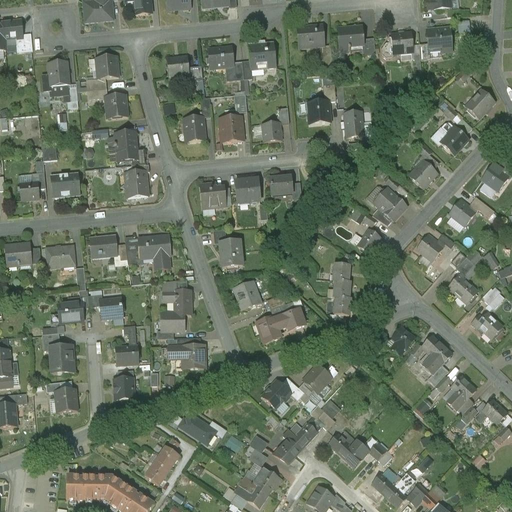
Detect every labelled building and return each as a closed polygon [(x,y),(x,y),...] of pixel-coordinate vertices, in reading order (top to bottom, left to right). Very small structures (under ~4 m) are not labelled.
[(97,0),(98,4),(84,6),(86,25),(112,22),(111,4),(109,4),(108,0),(97,0)] [(123,0),(124,6),(134,5),(135,18),(151,16),(149,0),(123,0)] [(166,0),(167,13),(177,12),(177,11),(190,10),(189,0),(166,0)] [(201,0),(203,12),(228,9),(228,6),(229,6),(228,0),(201,0)] [(235,0),(228,0),(229,6),(228,6),(228,9),(229,11),(237,10),(235,0)] [(431,0),(432,3),(426,4),(427,13),(433,12),(433,14),(446,12),(446,14),(450,14),(449,3),(458,2),(457,0),(431,0)] [(446,14),(447,21),(460,20),(459,13),(450,14),(446,14)] [(21,24),(1,25),(3,43),(4,43),(16,42),(22,41),(22,38),(21,24)] [(321,28),(312,29),(312,30),(297,32),(299,52),(300,51),(300,49),(309,48),(309,51),(323,49),(321,28)] [(361,30),(337,32),(339,56),(348,55),(348,57),(350,56),(350,51),(362,50),(363,50),(362,43),(361,30)] [(443,34),(426,36),(427,48),(428,54),(440,53),(441,56),(452,55),(449,32),(443,33),(443,34)] [(411,36),(390,38),(391,46),(385,47),(383,50),(383,52),(381,54),(382,59),(386,62),(391,61),(393,59),(413,57),(411,36)] [(22,38),(22,41),(16,42),(17,56),(32,54),(31,37),(22,38)] [(16,42),(4,43),(5,50),(11,49),(13,51),(13,56),(17,56),(16,42)] [(374,42),(362,43),(363,50),(362,50),(363,59),(375,58),(374,42)] [(264,44),(248,45),(249,65),(250,74),(251,74),(276,72),(273,45),(265,46),(264,44)] [(427,48),(419,49),(420,64),(429,63),(428,54),(427,48)] [(230,51),(209,53),(211,72),(232,70),(230,51)] [(331,52),(320,53),(321,69),(332,68),(331,52)] [(187,59),(166,62),(169,82),(189,80),(188,71),(187,59)] [(117,60),(96,62),(98,82),(119,80),(117,60)] [(68,65),(47,67),(48,78),(42,79),(44,94),(50,93),(50,90),(58,89),(68,88),(70,88),(68,65)] [(235,71),(232,72),(233,84),(244,83),(242,65),(235,66),(235,71)] [(249,65),(242,65),(244,83),(252,83),(251,74),(250,74),(249,65)] [(470,67),(458,80),(463,85),(475,72),(470,67)] [(201,70),(188,71),(189,80),(189,84),(202,83),(201,70)] [(106,85),(86,86),(87,94),(107,93),(106,85)] [(68,88),(58,89),(59,98),(69,97),(68,91),(68,88)] [(334,88),(323,89),(324,105),(328,105),(328,106),(336,105),(334,88)] [(76,90),(68,91),(69,97),(70,112),(78,111),(76,90)] [(107,93),(87,94),(88,103),(105,101),(107,100),(107,93)] [(494,106),(481,94),(465,111),(479,123),(494,106)] [(245,98),(234,99),(235,117),(247,116),(245,98)] [(107,100),(105,101),(107,122),(128,120),(126,99),(107,100)] [(209,101),(200,102),(201,115),(192,116),(193,122),(202,121),(211,121),(209,101)] [(324,105),(307,107),(309,128),(330,126),(328,106),(328,105),(324,105)] [(165,108),(166,117),(177,116),(176,107),(165,108)] [(288,111),(278,112),(279,126),(280,126),(280,128),(289,127),(288,111)] [(457,118),(449,111),(444,116),(452,124),(457,118)] [(362,115),(343,117),(346,142),(364,141),(362,115)] [(59,117),(60,133),(69,132),(68,122),(64,123),(63,117),(59,117)] [(241,120),(219,122),(221,146),(243,144),(241,120)] [(193,122),(184,123),(186,145),(204,144),(202,121),(193,122)] [(472,133),(461,123),(456,128),(467,138),(472,133)] [(279,126),(261,128),(263,146),(282,144),(280,128),(280,126),(279,126)] [(468,144),(454,131),(447,138),(440,132),(430,143),(438,150),(440,147),(454,159),(468,144)] [(135,135),(115,137),(117,165),(131,163),(137,163),(137,154),(135,135)] [(56,148),(42,150),(43,164),(57,163),(56,148)] [(431,157),(423,149),(418,154),(426,162),(431,157)] [(144,153),(137,154),(137,163),(131,163),(131,169),(133,169),(145,168),(144,153)] [(437,178),(422,165),(408,181),(422,193),(437,178)] [(511,170),(507,167),(503,172),(511,178),(511,170)] [(502,175),(493,168),(481,184),(497,196),(507,183),(500,177),(502,175)] [(133,176),(125,177),(126,177),(128,192),(126,192),(127,201),(148,199),(145,175),(145,174),(133,176)] [(44,176),(33,177),(34,186),(37,185),(38,192),(46,192),(44,176)] [(75,177),(51,179),(53,201),(77,198),(75,177)] [(280,181),(269,182),(271,200),(272,200),(272,199),(291,197),(292,197),(291,187),(290,180),(289,180),(289,181),(280,181)] [(399,189),(390,181),(385,187),(394,194),(399,189)] [(257,183),(235,185),(237,207),(238,207),(238,206),(248,205),(249,206),(260,205),(257,183)] [(34,186),(19,187),(21,204),(39,202),(38,192),(37,185),(34,186)] [(300,186),(291,187),(292,197),(291,197),(292,203),(301,202),(300,186)] [(215,187),(200,189),(202,212),(218,211),(216,193),(215,187)] [(224,192),(216,193),(218,211),(226,210),(224,192)] [(387,193),(373,208),(379,213),(392,225),(393,226),(406,211),(387,193)] [(494,216),(475,202),(469,209),(470,210),(468,212),(475,218),(478,214),(489,223),(494,216)] [(461,203),(448,219),(464,231),(475,218),(468,212),(470,210),(469,209),(461,203)] [(266,207),(259,208),(260,224),(267,223),(266,207)] [(392,225),(379,213),(372,220),(387,230),(392,225)] [(376,225),(366,218),(362,224),(372,231),(376,225)] [(225,234),(213,235),(214,248),(219,247),(219,246),(226,246),(225,234)] [(368,234),(361,244),(358,250),(357,250),(369,259),(374,252),(374,251),(380,243),(380,242),(368,234)] [(428,238),(416,254),(432,266),(442,253),(445,249),(438,244),(437,245),(428,238)] [(115,239),(89,241),(91,262),(117,260),(115,239)] [(454,248),(442,239),(438,244),(445,249),(450,253),(454,248)] [(168,240),(138,242),(140,263),(154,261),(156,274),(169,273),(168,260),(170,260),(168,240)] [(226,246),(219,246),(219,247),(222,272),(242,270),(240,244),(226,246)] [(29,247),(5,249),(7,269),(18,268),(18,269),(20,269),(20,268),(31,267),(30,253),(29,247)] [(125,248),(119,249),(120,264),(127,264),(126,254),(125,248)] [(73,249),(45,252),(47,272),(75,270),(73,249)] [(39,252),(30,253),(31,267),(41,266),(39,252)] [(134,253),(126,254),(127,264),(128,268),(136,267),(134,253)] [(460,257),(450,267),(456,272),(465,262),(460,257)] [(456,272),(455,273),(464,280),(474,269),(466,262),(465,262),(456,272)] [(347,270),(334,269),(335,269),(333,285),(348,287),(348,279),(346,279),(347,270)] [(511,270),(497,276),(500,283),(511,278),(511,270)] [(83,271),(76,272),(78,295),(79,294),(86,294),(83,271)] [(477,297),(462,283),(457,288),(453,285),(446,294),(451,298),(453,297),(466,309),(477,297)] [(187,284),(163,286),(163,296),(174,296),(174,295),(187,295),(187,284)] [(348,287),(333,285),(333,286),(335,286),(334,302),(333,302),(348,303),(349,296),(347,295),(348,287)] [(252,286),(234,293),(242,314),(260,308),(252,286)] [(308,297),(301,290),(297,296),(304,302),(308,297)] [(495,312),(506,301),(495,290),(484,301),(495,312)] [(86,294),(79,294),(80,301),(80,306),(81,306),(82,312),(90,311),(88,300),(87,294),(86,294)] [(187,295),(174,295),(174,296),(163,296),(163,306),(174,306),(174,317),(174,318),(174,319),(183,319),(191,319),(191,295),(187,295)] [(102,298),(88,300),(90,311),(100,310),(99,305),(102,305),(102,298)] [(282,299),(267,305),(270,314),(279,311),(285,309),(282,299)] [(348,303),(333,302),(336,303),(334,318),(334,319),(349,320),(349,312),(347,312),(348,303)] [(102,305),(99,305),(100,310),(101,323),(123,320),(121,303),(102,305)] [(80,306),(58,308),(60,327),(83,325),(82,312),(81,306),(80,306)] [(293,306),(285,309),(279,311),(282,320),(290,317),(296,315),(293,306)] [(279,311),(270,314),(272,321),(273,323),(282,320),(279,311)] [(296,315),(290,318),(294,329),(287,331),(288,335),(305,329),(299,314),(296,315)] [(174,317),(161,317),(161,335),(161,336),(173,335),(182,335),(184,333),(183,319),(174,319),(174,318),(174,317)] [(272,321),(256,326),(257,327),(261,338),(261,339),(264,348),(280,342),(277,335),(287,331),(294,329),(290,318),(290,317),(282,320),(273,323),(272,321)] [(487,317),(482,323),(478,320),(471,328),(476,333),(478,331),(491,343),(502,332),(487,317)] [(135,330),(123,331),(124,339),(128,339),(136,338),(135,330)] [(415,343),(400,332),(391,343),(396,347),(391,353),(400,360),(405,353),(406,354),(415,343)] [(173,343),(173,335),(161,336),(161,335),(157,335),(157,344),(170,343),(173,343)] [(59,337),(42,339),(43,355),(49,354),(49,351),(60,351),(59,337)] [(129,351),(115,352),(117,370),(138,368),(137,350),(136,350),(136,338),(128,339),(129,351)] [(385,339),(374,344),(378,351),(388,346),(385,339)] [(15,341),(0,342),(0,355),(9,354),(16,353),(15,341)] [(431,341),(421,352),(423,353),(423,354),(426,357),(437,346),(431,341)] [(200,342),(173,343),(170,343),(170,347),(177,347),(177,351),(182,351),(182,350),(200,350),(200,342)] [(451,360),(437,346),(426,357),(427,358),(432,363),(424,372),(422,370),(422,371),(431,379),(432,380),(441,370),(442,370),(451,360)] [(417,349),(410,358),(416,362),(423,354),(423,353),(421,352),(417,349)] [(60,351),(49,351),(49,354),(51,378),(74,376),(72,350),(60,351)] [(200,350),(182,350),(182,351),(182,364),(182,373),(205,372),(204,350),(200,350)] [(177,351),(168,351),(168,365),(182,364),(182,351),(177,351)] [(0,355),(0,391),(13,390),(13,389),(19,389),(18,379),(12,379),(9,354),(0,355)] [(427,358),(419,367),(422,370),(424,372),(432,363),(427,358)] [(316,370),(303,385),(314,394),(317,397),(330,382),(316,370)] [(441,370),(432,380),(431,379),(427,384),(434,391),(448,376),(442,370),(441,370)] [(133,375),(117,376),(118,384),(133,383),(134,383),(133,375)] [(461,381),(451,392),(456,396),(446,406),(456,415),(468,403),(475,395),(461,381)] [(118,384),(113,384),(115,404),(134,403),(133,383),(118,384)] [(443,383),(435,391),(440,396),(448,388),(443,383)] [(284,392),(276,385),(271,391),(269,391),(265,395),(265,397),(262,400),(276,413),(283,406),(285,405),(289,401),(289,399),(289,398),(290,398),(284,392)] [(298,392),(291,385),(284,392),(290,398),(289,398),(297,405),(304,398),(298,392)] [(60,386),(46,388),(46,396),(55,395),(61,394),(60,386)] [(314,394),(304,386),(298,392),(304,398),(308,401),(314,394)] [(61,394),(55,395),(57,417),(77,415),(75,393),(61,394)] [(26,398),(14,398),(15,407),(15,408),(27,407),(26,398)] [(468,403),(456,415),(461,420),(473,407),(468,403)] [(424,404),(414,413),(421,420),(431,410),(424,404)] [(487,410),(480,417),(475,423),(480,428),(487,420),(497,429),(507,419),(492,405),(487,410)] [(482,406),(475,413),(480,417),(487,410),(482,406)] [(8,408),(0,408),(0,431),(17,430),(16,421),(14,421),(12,408),(15,408),(15,407),(8,408)] [(471,411),(463,419),(468,424),(476,416),(471,411)] [(335,426),(323,415),(316,424),(323,430),(322,431),(327,435),(335,426)] [(216,435),(189,417),(185,424),(184,422),(178,430),(207,449),(216,435)] [(312,421),(295,440),(305,449),(305,450),(317,437),(317,436),(322,431),(323,430),(316,424),(312,421)] [(505,431),(497,440),(503,445),(511,436),(505,431)] [(239,456),(245,446),(233,438),(226,448),(239,456)] [(350,450),(337,438),(328,448),(341,460),(350,450)] [(268,447),(256,440),(249,450),(255,453),(261,457),(268,447)] [(295,440),(290,446),(287,443),(280,450),(293,462),(293,463),(305,450),(305,449),(295,440)] [(172,443),(166,451),(173,456),(179,447),(172,443)] [(350,450),(341,460),(353,472),(353,473),(368,456),(369,456),(368,456),(356,444),(350,450)] [(377,447),(368,456),(369,456),(368,456),(378,465),(386,456),(386,455),(377,447)] [(225,450),(221,456),(232,464),(236,457),(225,450)] [(293,462),(280,450),(274,457),(272,456),(271,457),(288,468),(293,462)] [(166,451),(159,461),(172,470),(179,460),(173,456),(166,451)] [(261,457),(255,453),(250,460),(262,468),(266,461),(261,457)] [(386,456),(378,465),(383,470),(391,461),(386,456)] [(482,458),(474,466),(479,472),(487,464),(482,458)] [(172,470),(159,461),(152,470),(165,479),(172,470)] [(165,479),(152,470),(146,481),(159,489),(165,479)] [(281,484),(263,472),(256,483),(247,476),(244,481),(257,490),(269,497),(269,498),(274,490),(276,491),(281,484)] [(390,487),(381,478),(371,489),(384,501),(398,486),(395,483),(390,487)] [(398,486),(384,501),(396,511),(397,511),(406,503),(407,502),(402,498),(413,486),(405,478),(398,486)] [(150,511),(153,507),(112,480),(67,479),(67,503),(104,504),(116,511),(150,511)] [(407,502),(406,503),(415,511),(421,505),(427,497),(418,489),(407,502)] [(258,511),(269,497),(257,490),(247,504),(258,511)] [(237,497),(229,491),(223,500),(231,505),(237,497)] [(332,501),(318,491),(307,508),(313,511),(326,511),(327,511),(330,506),(333,502),(332,501)] [(427,497),(421,505),(428,511),(432,511),(441,503),(431,493),(427,497)] [(335,497),(332,501),(333,502),(330,506),(335,510),(341,501),(335,497)]
